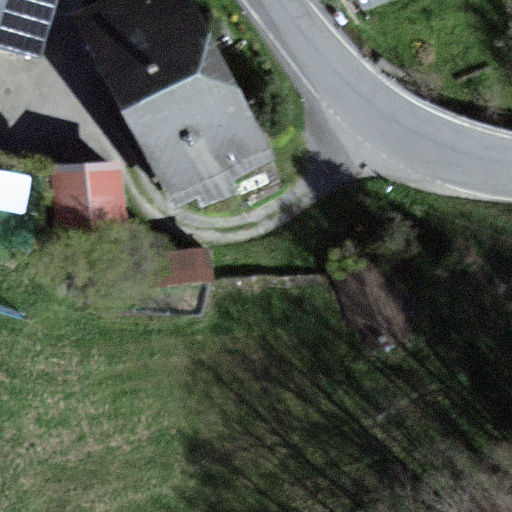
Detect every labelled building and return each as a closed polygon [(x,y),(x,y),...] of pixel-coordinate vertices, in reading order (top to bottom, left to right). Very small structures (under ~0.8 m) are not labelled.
[(52,0),(0,0),(0,41),(41,50),(52,0)] [(274,157),(193,0),(106,0),(76,15),(175,209),(198,197),(204,209),(238,191),(232,179),(274,157)] [(47,159),(0,150),(0,268),(26,273),(47,159)] [(121,160),(50,165),(56,269),(127,264),(121,160)] [(388,250),(332,267),(358,352),(413,335),(388,250)]
